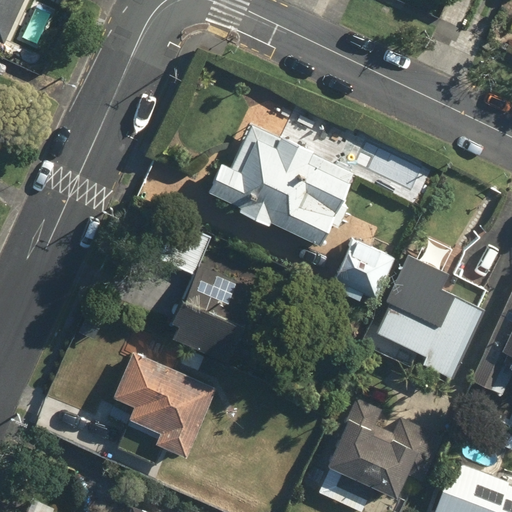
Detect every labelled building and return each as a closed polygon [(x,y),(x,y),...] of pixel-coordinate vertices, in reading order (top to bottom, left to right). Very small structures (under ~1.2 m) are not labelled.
[(0,0),(0,42),(2,44),(22,0),(0,0)] [(472,0),(447,0),(435,28),(456,37),(472,0)] [(349,186),(358,169),(246,110),(207,184),(241,202),(238,207),(271,225),(275,216),(326,243),(355,189),(349,186)] [(165,261),(195,272),(187,292),(165,285),(134,323),(188,357),(192,344),(234,358),(261,280),(205,260),(214,232),(179,220),(165,261)] [(369,344),(399,357),(405,343),(430,354),(428,359),(456,371),(486,303),(454,288),(470,252),(419,229),(369,344)] [(396,252),(354,233),(334,276),(376,296),(396,252)] [(511,289),(473,375),(506,390),(511,376),(511,289)] [(121,325),(110,348),(131,359),(110,406),(135,417),(123,444),(155,459),(161,446),(186,457),(221,383),(179,364),(174,374),(146,361),(148,355),(129,346),(136,332),(121,325)] [(376,420),(382,404),(359,394),(318,484),(367,507),(377,486),(401,497),(412,473),(427,479),(447,434),(404,414),(397,429),(376,420)] [(511,511),(511,476),(457,458),(439,511),(511,511)] [(69,511),(33,496),(26,511),(69,511)] [(207,511),(193,507),(191,511),(167,511),(133,499),(128,511),(207,511)]
